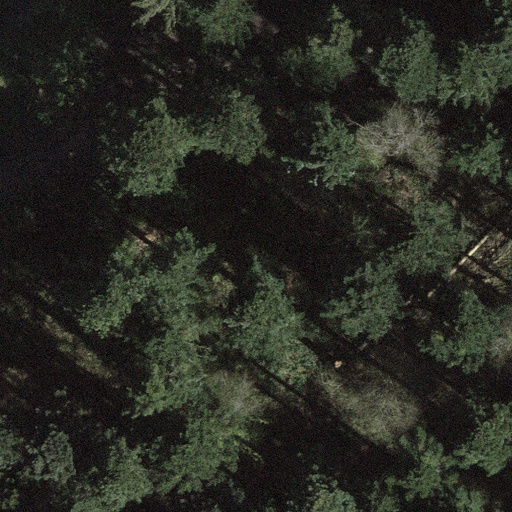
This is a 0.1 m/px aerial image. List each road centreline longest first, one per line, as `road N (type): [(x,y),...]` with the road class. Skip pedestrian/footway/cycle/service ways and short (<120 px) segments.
road 1 (track): [(29,0),(107,51),(216,65),(352,0)]
road 2 (track): [(0,207),(205,63)]
